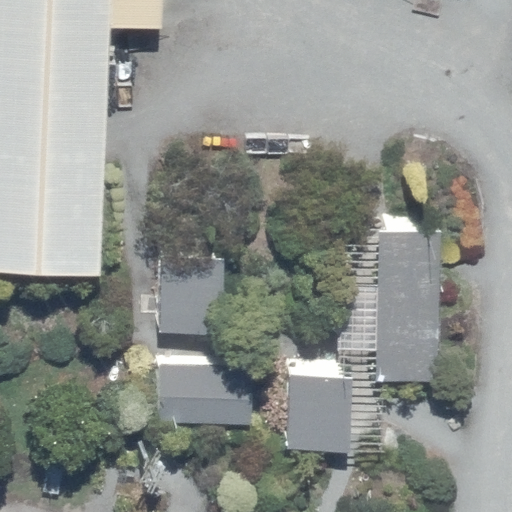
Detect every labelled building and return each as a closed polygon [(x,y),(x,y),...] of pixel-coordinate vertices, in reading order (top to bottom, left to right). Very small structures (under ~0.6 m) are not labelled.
[(0,0),(0,235),(96,243),(114,2),(157,5),(157,0),(0,0)] [(440,214),(371,213),(369,356),(439,357),(440,214)] [(160,313),(222,315),(224,239),(161,238),(160,313)] [(161,405),(250,405),(250,352),(161,352),(161,405)] [(287,360),(288,435),(354,435),(353,359),(287,360)]
